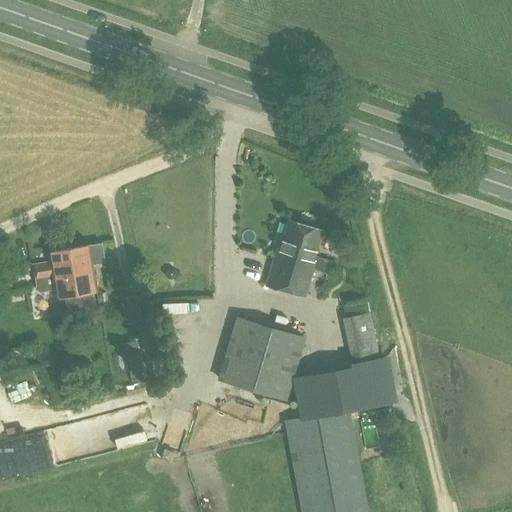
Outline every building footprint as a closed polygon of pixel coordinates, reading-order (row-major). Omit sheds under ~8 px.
[(331,261),(316,257),(324,230),(288,220),(279,250),(276,249),(266,285),(305,297),(313,269),(328,274),(331,261)] [(102,244),(76,248),(79,269),(83,269),(83,274),(93,273),(92,265),(105,263),(102,244)] [(79,269),(76,248),(50,253),(51,262),(45,263),(45,268),(41,268),(43,278),(37,279),(39,292),(55,289),(56,297),(65,295),(66,305),(70,308),(72,309),(87,306),(92,300),(91,291),(96,290),(93,273),(83,274),(83,269),(79,269)] [(125,298),(129,323),(141,321),(137,296),(125,298)] [(343,306),(345,318),(370,312),(368,301),(343,306)] [(370,312),(345,318),(343,318),(352,366),(380,360),(370,312)] [(287,398),(303,338),(234,319),(217,379),(287,398)] [(11,354),(32,353),(31,341),(11,342),(11,354)] [(294,380),(302,419),(284,421),(301,511),(368,511),(349,409),(365,406),(392,401),(384,359),(380,360),(352,366),(353,367),(294,380)] [(4,369),(0,370),(0,389),(12,384),(4,369)] [(239,413),(256,413),(256,402),(239,402),(239,413)] [(105,438),(98,410),(43,423),(50,451),(105,438)] [(0,475),(47,464),(39,434),(0,443),(0,475)]
